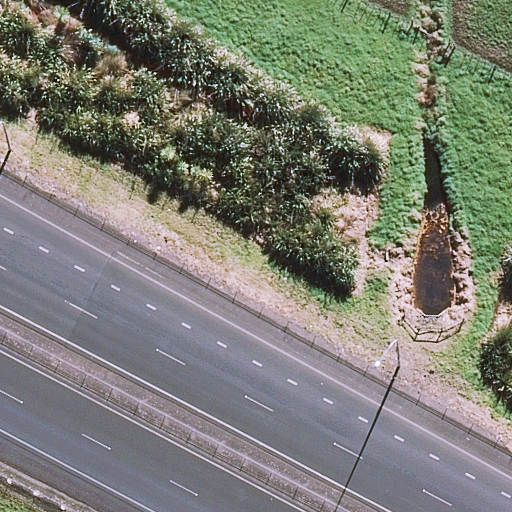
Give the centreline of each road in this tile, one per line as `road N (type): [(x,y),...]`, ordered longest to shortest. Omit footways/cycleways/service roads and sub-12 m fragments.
road 1 (motorway): [(0,266),(463,511)]
road 2 (motorway): [(228,511),(0,391)]
